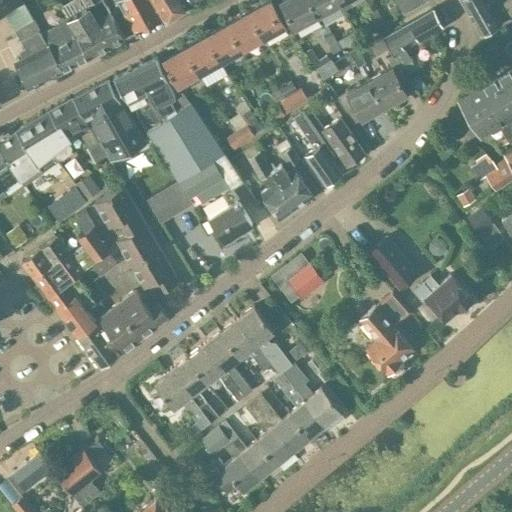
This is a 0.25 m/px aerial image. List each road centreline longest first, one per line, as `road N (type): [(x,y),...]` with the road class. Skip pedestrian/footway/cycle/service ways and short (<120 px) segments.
road 1 (residential): [(105,376),(409,139),(457,68),(461,27),(446,0)]
road 2 (unclassified): [(0,118),(227,0)]
road 3 (residential): [(210,511),(105,376)]
road 4 (track): [(135,190),(199,304)]
road 5 (residential): [(0,441),(105,376)]
